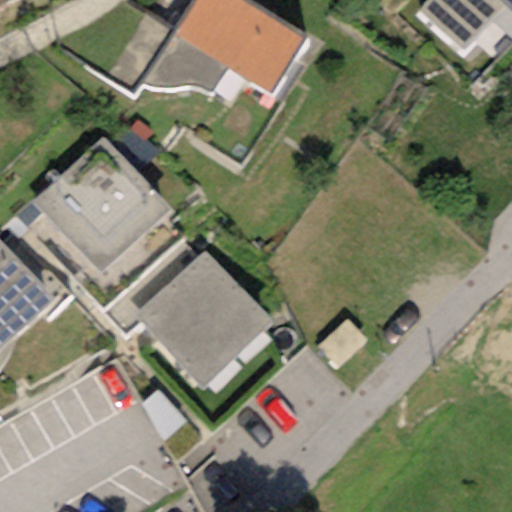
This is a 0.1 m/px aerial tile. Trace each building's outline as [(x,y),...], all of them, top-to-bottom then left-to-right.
[(0,0),(0,8),(16,0),(0,0)] [(303,37),(242,0),(192,0),(142,82),(156,86),(166,87),(174,87),(183,85),(189,84),(194,85),(209,94),(226,71),(271,94),(303,37)] [(511,0),(425,0),(417,10),(462,52),(489,23),(511,45),(511,0)] [(169,211),(101,136),(31,200),(99,275),(169,211)] [(53,299),(0,240),(0,347),(10,338),(53,299)] [(271,324),(204,252),(133,317),(200,390),(271,324)] [(11,346),(10,338),(0,347),(0,370),(2,368),(5,361),(9,353),(11,346)]
